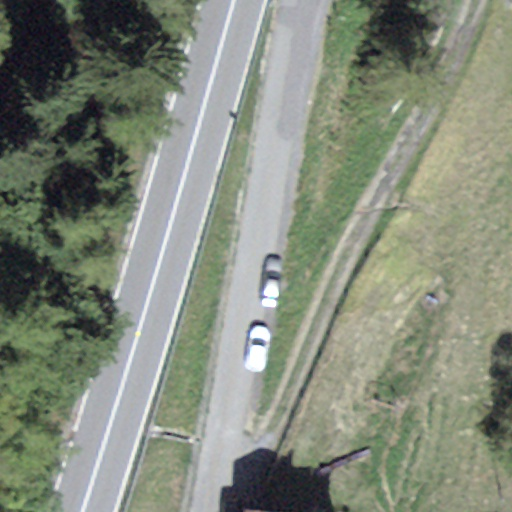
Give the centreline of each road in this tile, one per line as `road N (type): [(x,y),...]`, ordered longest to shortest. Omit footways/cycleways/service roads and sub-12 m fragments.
road 1 (track): [(220,477),(278,436),(378,201),(444,85),(475,0)]
road 2 (secondary): [(84,511),(234,0)]
road 3 (residential): [(306,0),(214,511)]
